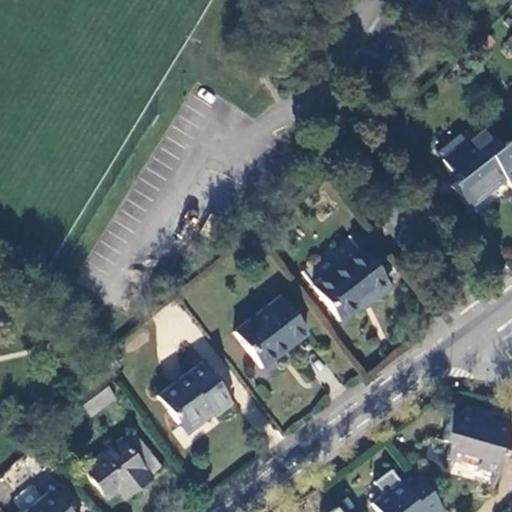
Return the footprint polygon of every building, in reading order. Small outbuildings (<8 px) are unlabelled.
[(459,137),(437,155),(458,182),(449,188),(463,205),(500,177),(509,187),(511,184),(511,151),(506,143),(498,148),(479,125),(461,139),(459,137)] [(358,253),(311,287),(338,322),(358,308),(359,310),(386,289),(358,253)] [(278,300),(230,334),(257,370),(304,335),(278,300)] [(198,364),(156,396),(181,431),(207,411),(212,417),(229,403),(198,364)] [(97,379),(74,396),(89,415),(112,398),(97,379)] [(498,472),(511,424),(491,419),(491,421),(451,411),(442,441),(450,443),(447,458),(498,472)] [(132,432),(82,469),(105,499),(123,486),(131,495),(161,472),(132,432)] [(436,511),(442,508),(405,459),(390,470),(396,478),(368,497),(379,511),(436,511)] [(68,511),(51,491),(25,511),(68,511)]
